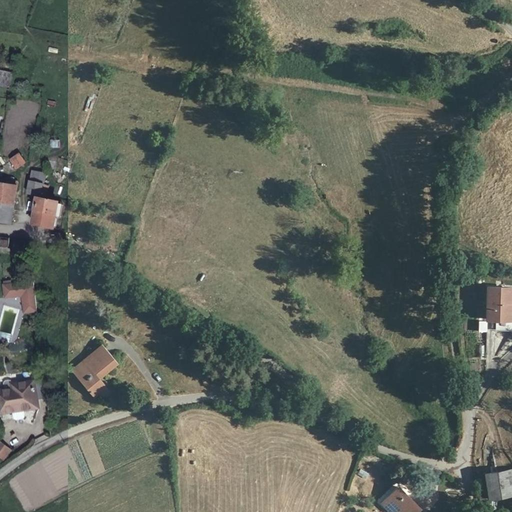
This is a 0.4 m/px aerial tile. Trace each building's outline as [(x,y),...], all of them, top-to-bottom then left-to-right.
[(11,79),(13,73),(0,70),(0,85),(9,87),(10,85),(10,84),(11,79)] [(24,163),(21,158),(18,154),(11,160),(16,168),(24,163)] [(32,171),(30,181),(44,183),(47,173),(32,171)] [(0,221),(12,223),(18,185),(14,184),(0,181),(0,221)] [(44,183),(30,181),(28,193),(41,196),(42,193),(44,183)] [(44,183),(42,193),(47,194),(51,186),(44,183)] [(34,225),(52,229),(57,202),(39,198),(34,225)] [(11,280),(4,280),(5,296),(22,295),(24,312),(36,310),(34,281),(11,283),(11,280)] [(511,288),(489,289),(489,321),(511,320),(511,288)] [(71,369),(74,372),(104,347),(101,344),(71,369)] [(104,347),(74,372),(94,397),(99,393),(107,386),(100,378),(118,364),(104,347)] [(38,399),(48,398),(46,379),(14,384),(15,395),(7,396),(6,393),(0,394),(0,412),(0,414),(13,412),(24,410),(39,408),(38,399)] [(15,395),(14,384),(13,382),(10,381),(8,381),(6,382),(6,383),(6,390),(6,393),(7,396),(15,395)] [(107,386),(99,393),(103,397),(110,391),(107,386)] [(24,410),(13,412),(14,419),(16,420),(23,419),(25,417),(24,410)] [(1,442),(0,443),(0,456),(4,459),(12,450),(1,442)] [(511,464),(483,470),(487,496),(511,491),(511,464)] [(359,467),(356,473),(365,477),(368,471),(359,467)] [(431,511),(434,510),(398,484),(383,501),(396,511),(431,511)]
